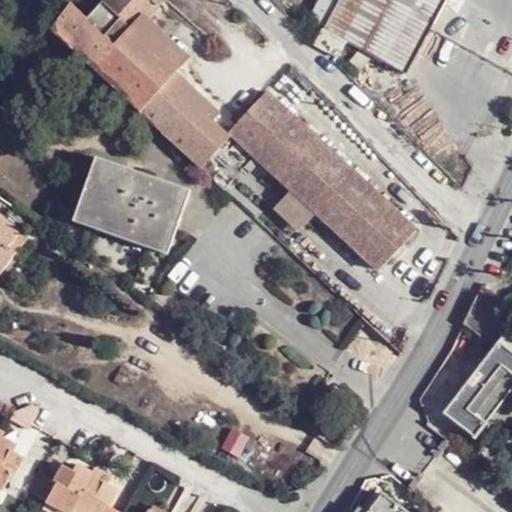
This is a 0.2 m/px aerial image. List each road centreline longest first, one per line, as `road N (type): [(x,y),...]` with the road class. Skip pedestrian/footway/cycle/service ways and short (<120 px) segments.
road 1 (unknown): [(354,466),(107,315),(26,284)]
road 2 (residential): [(485,231),(247,0)]
road 3 (residential): [(0,380),(261,511)]
road 4 (secondary): [(485,231),(374,432)]
road 5 (residential): [(374,432),(478,511)]
